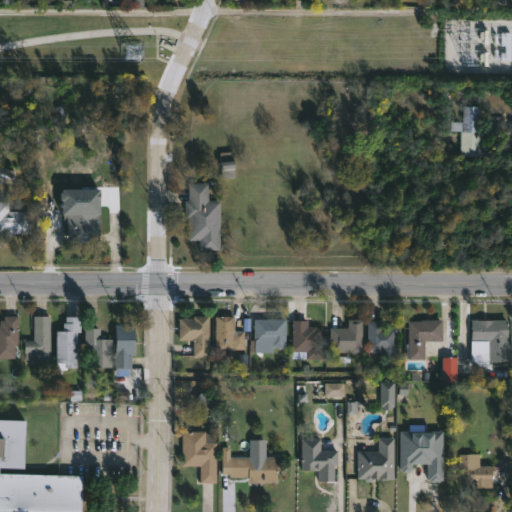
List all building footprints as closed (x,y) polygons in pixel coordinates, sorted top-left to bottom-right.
[(481,107),(480,131),(482,131),(481,157),(460,156),(462,131),(451,131),(451,121),(463,122),(464,106),(481,107)] [(235,176),(222,177),(220,153),(233,152),(235,176)] [(0,182),(11,184),(14,170),(0,167),(0,182)] [(208,183),(208,200),(221,201),(220,250),(199,250),(199,241),(188,240),(188,218),(184,218),(185,200),(188,200),(189,183),(208,183)] [(0,202),(8,202),(8,211),(31,211),(31,235),(0,234),(0,202)] [(99,206),(99,233),(67,233),(67,226),(63,226),(63,220),(67,220),(67,213),(87,213),(87,206),(99,206)] [(15,358),(0,358),(0,320),(4,320),(4,316),(18,316),(18,346),(14,346),(15,358)] [(50,316),(50,360),(25,360),(24,341),(33,341),(33,316),(50,316)] [(77,332),(77,368),(57,370),(57,363),(56,363),(56,331),(63,331),(63,323),(66,323),(66,316),(81,317),(81,332),(77,332)] [(210,316),(210,357),(194,357),(194,340),(179,340),(179,319),(193,319),(193,316),(210,316)] [(235,317),(235,331),(245,331),(244,350),(215,350),(215,316),(235,317)] [(273,352),(249,352),(249,340),(253,340),(253,318),(286,318),(285,348),(273,347),(273,352)] [(350,353),(330,352),(330,328),(348,328),(349,320),(363,319),(362,348),(351,348),(350,353)] [(425,359),(409,359),(409,321),(443,320),(443,341),(440,341),(440,356),(425,356),(425,359)] [(509,321),(510,362),(483,362),(483,348),(488,348),(488,342),(472,341),(472,320),(509,321)] [(308,321),(308,327),(322,328),(322,360),(306,360),(306,352),(292,352),(292,321),(308,321)] [(384,321),(384,328),(397,328),(397,359),(382,359),(382,352),(368,352),(367,321),(384,321)] [(135,343),(135,355),(127,355),(127,370),(114,370),(115,324),(135,325),(135,343)] [(100,329),(100,335),(105,336),(104,339),(112,339),(112,368),(90,367),(90,345),(84,345),(85,328),(100,329)] [(344,396),(343,382),(323,383),(324,397),(344,396)] [(356,401),(345,401),(346,415),(356,414),(356,401)] [(0,511),(0,420),(26,421),(25,469),(0,469),(0,474),(83,477),(81,511),(0,511)] [(205,433),(205,443),(217,443),(217,484),(200,484),(200,466),(182,466),(182,432),(205,432),(205,433)] [(443,432),(443,480),(441,480),(441,483),(432,482),(432,481),(428,481),(429,464),(413,464),(413,470),(411,470),(411,472),(403,472),(403,470),(400,470),(401,432),(443,432)] [(317,437),(331,438),(331,454),(339,454),(339,467),(336,467),(336,482),(316,482),(317,473),(299,473),(300,437),(317,437)] [(392,438),(377,438),(376,451),(356,451),(356,480),(392,480),(392,438)] [(479,455),(479,466),(493,466),(493,484),(482,483),(482,486),(477,486),(477,483),(458,483),(459,454),(479,455)] [(278,457),(278,483),(249,483),(249,478),(230,478),(230,457),(278,457)]
